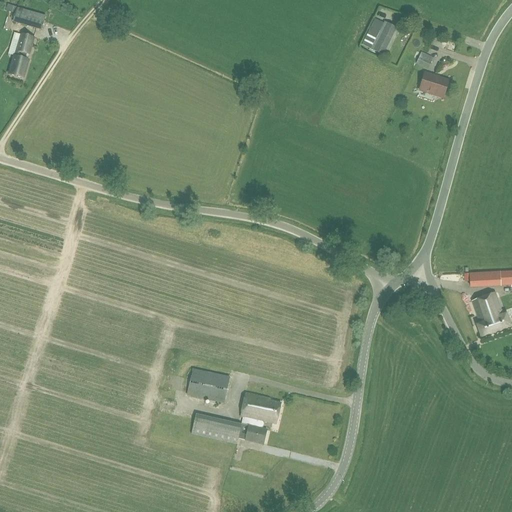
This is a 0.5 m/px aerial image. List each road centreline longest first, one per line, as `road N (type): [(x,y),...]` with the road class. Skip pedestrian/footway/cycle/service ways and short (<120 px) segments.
road 1 (unclassified): [(388,287),(313,238),(267,220),(125,195),(0,158)]
road 2 (tertiary): [(424,253),(488,40),(511,8)]
road 3 (tertiary): [(308,511),(335,482),(367,327),(388,287)]
road 4 (unclassified): [(0,142),(102,0)]
road 5 (unclassified): [(511,383),(476,367),(433,293)]
